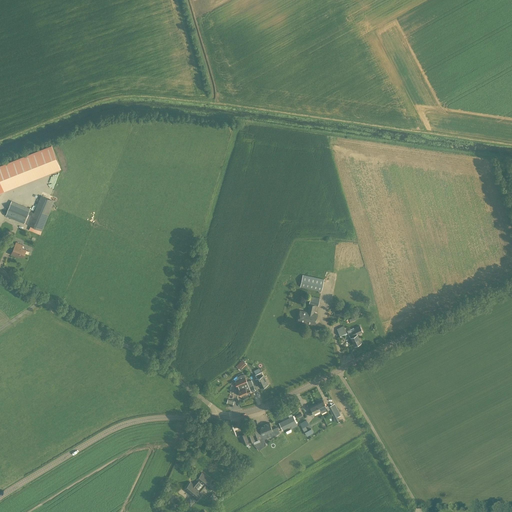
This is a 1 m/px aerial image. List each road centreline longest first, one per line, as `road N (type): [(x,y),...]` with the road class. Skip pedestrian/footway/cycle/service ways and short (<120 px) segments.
road 1 (tertiary): [(219,416),(266,406),(511,283)]
road 2 (unclassified): [(219,416),(145,356),(0,270)]
road 3 (tertiary): [(0,497),(126,423),(219,416)]
